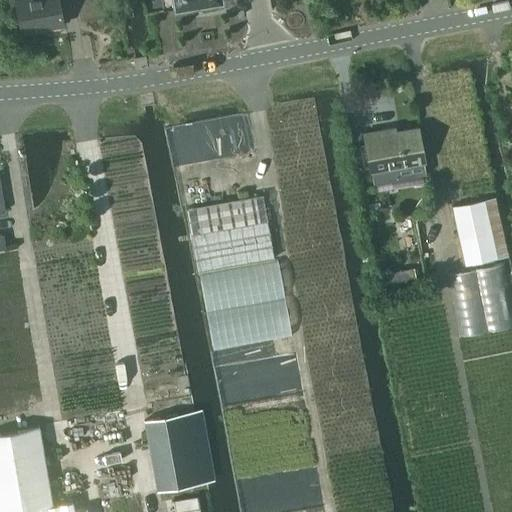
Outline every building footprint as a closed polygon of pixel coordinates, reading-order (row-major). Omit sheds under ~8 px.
[(8,0),(10,5),(16,4),(20,33),(62,26),(57,0),(8,0)] [(171,0),(173,9),(221,1),(220,0),(171,0)] [(360,148),(358,148),(361,163),(362,163),(369,161),(369,166),(370,171),(373,184),(425,174),(423,161),(417,128),(395,132),(382,134),(381,130),(363,133),(365,142),(366,147),(360,148)] [(187,208),(199,272),(274,259),(262,195),(187,208)] [(452,207),(465,266),(496,259),(484,201),(452,207)] [(380,294),(405,289),(401,272),(377,277),(380,294)] [(145,421),(158,491),(206,482),(194,412),(145,421)] [(0,432),(0,511),(87,511),(86,508),(74,510),(73,506),(72,501),(51,505),(38,426),(0,432)] [(199,511),(197,496),(172,500),(174,511),(199,511)]
